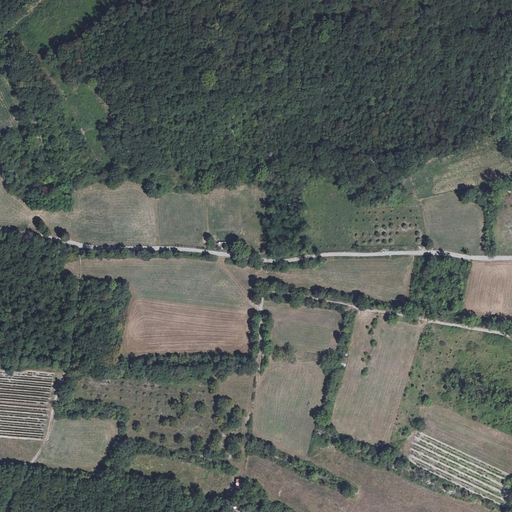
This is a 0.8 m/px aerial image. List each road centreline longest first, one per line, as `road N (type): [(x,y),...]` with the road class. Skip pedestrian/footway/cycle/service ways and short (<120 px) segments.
road 1 (track): [(0,230),(94,247),(269,261),(427,252),(511,257)]
road 2 (track): [(259,360),(265,291),(511,336)]
road 3 (track): [(68,366),(45,441),(5,511)]
